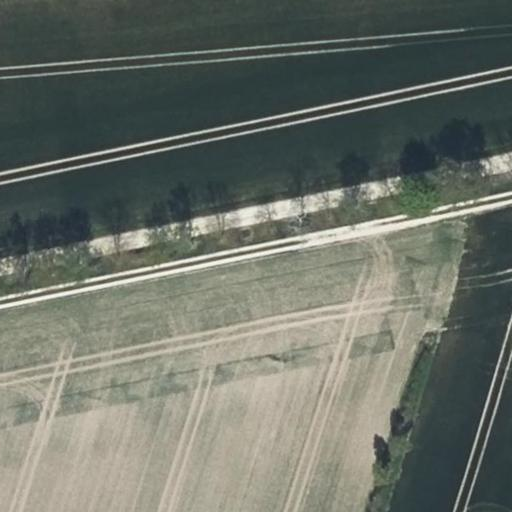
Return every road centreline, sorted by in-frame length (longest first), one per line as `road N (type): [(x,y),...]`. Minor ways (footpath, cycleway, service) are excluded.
road 1 (track): [(511,194),(0,300)]
road 2 (track): [(511,157),(0,259)]
